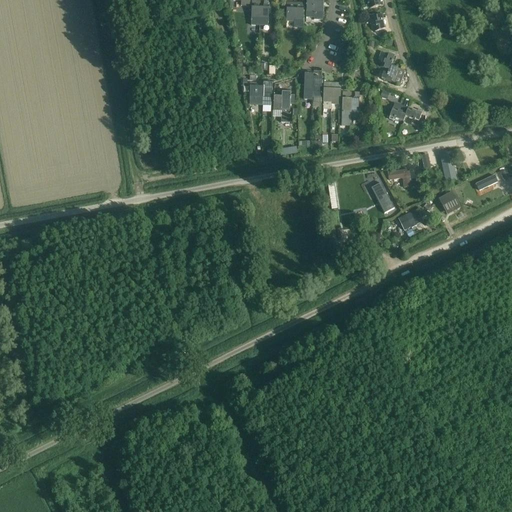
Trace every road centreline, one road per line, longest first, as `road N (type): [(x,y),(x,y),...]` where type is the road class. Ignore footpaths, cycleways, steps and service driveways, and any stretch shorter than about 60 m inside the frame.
road 1 (unclassified): [(0,226),(458,142)]
road 2 (unclassified): [(0,469),(367,286)]
road 3 (residential): [(367,286),(511,211)]
